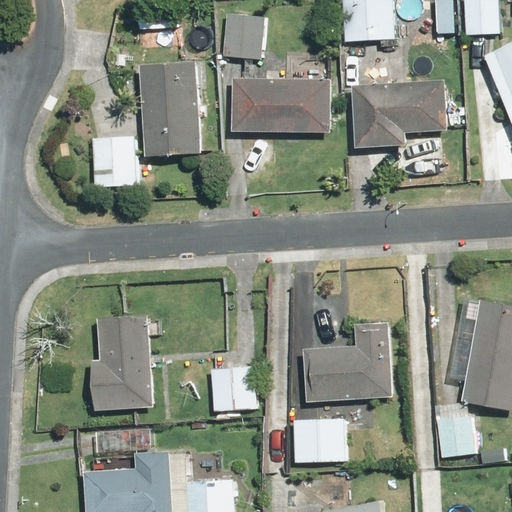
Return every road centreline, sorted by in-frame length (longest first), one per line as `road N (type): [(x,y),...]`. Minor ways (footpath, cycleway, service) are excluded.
road 1 (residential): [(0,248),(511,216)]
road 2 (residential): [(45,0),(43,45),(6,142)]
